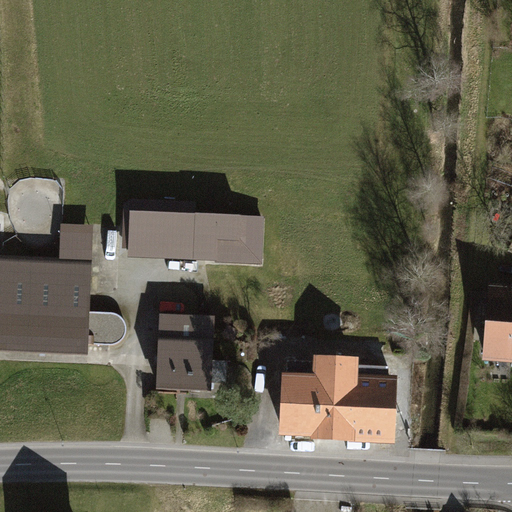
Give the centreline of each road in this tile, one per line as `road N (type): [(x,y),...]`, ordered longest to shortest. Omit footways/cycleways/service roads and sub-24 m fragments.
road 1 (secondary): [(0,465),(511,484)]
road 2 (track): [(0,353),(136,358)]
